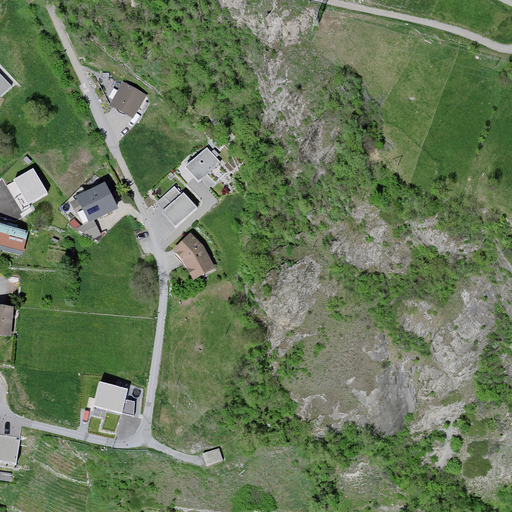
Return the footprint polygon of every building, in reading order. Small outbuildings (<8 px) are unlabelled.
[(0,75),(0,99),(12,89),(0,75)] [(142,97),(120,86),(110,107),(132,118),(142,97)] [(207,147),(184,165),(197,181),(201,178),(208,187),(226,173),(218,164),(220,162),(207,147)] [(33,168),(14,180),(29,204),(47,194),(33,168)] [(105,181),(76,194),(88,221),(118,207),(105,181)] [(175,225),(198,206),(184,191),(181,193),(175,186),(157,201),(164,208),(162,210),(175,225)] [(0,222),(0,248),(22,253),(27,229),(0,222)] [(192,279),(216,269),(208,250),(191,232),(172,249),(185,263),(192,279)] [(13,305),(0,303),(0,334),(10,335),(13,305)] [(130,387),(102,379),(95,404),(93,413),(107,417),(109,408),(123,412),(124,410),(135,413),(137,399),(127,397),(130,387)] [(19,440),(0,436),(0,461),(15,464),(19,440)] [(224,461),(220,449),(204,454),(208,466),(224,461)]
